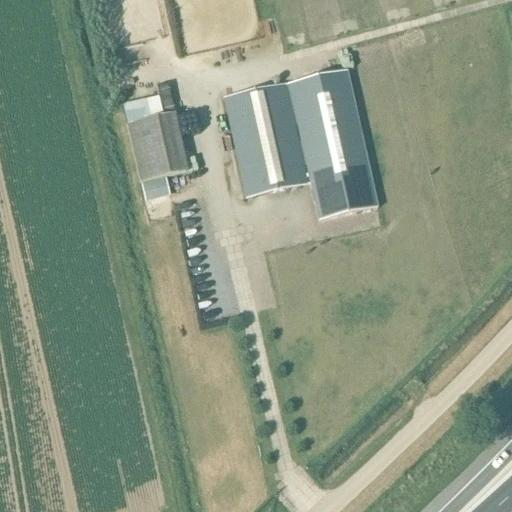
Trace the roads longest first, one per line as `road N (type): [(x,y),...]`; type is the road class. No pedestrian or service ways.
road 1 (track): [(176,511),(60,0)]
road 2 (unclassified): [(327,511),(511,334)]
